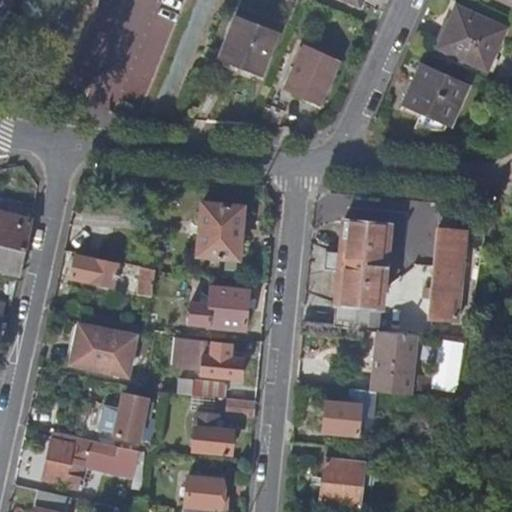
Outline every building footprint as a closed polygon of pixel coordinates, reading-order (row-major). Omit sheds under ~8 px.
[(488,68),(508,27),(460,5),(453,20),(460,23),(448,49),(488,68)] [(260,77),(276,37),(236,20),(218,61),(260,77)] [(341,62),(307,46),(288,87),(322,103),(341,62)] [(469,85),(424,65),(407,101),(453,122),(469,85)] [(243,208),(204,204),(199,255),(238,259),(243,208)] [(32,220),(0,213),(0,246),(25,252),(32,220)] [(388,224),(345,220),(341,255),(323,253),(321,271),(339,272),(336,304),(380,308),(388,224)] [(468,232),(439,228),(428,318),(458,320),(468,232)] [(0,271),(19,277),(25,252),(0,246),(0,271)] [(116,264),(76,256),(72,278),(110,287),(116,264)] [(155,270),(142,266),(137,294),(151,297),(155,270)] [(246,328),(249,291),(213,286),(211,304),(191,302),(188,323),(246,328)] [(135,337),(80,326),(72,364),(127,375),(135,337)] [(417,335),(380,331),(374,387),(380,388),(412,391),(417,335)] [(465,370),(470,341),(456,340),(452,367),(465,370)] [(231,345),(205,343),(202,374),(241,377),(242,359),(230,358),(231,345)] [(211,398),(212,383),(180,380),(179,395),(211,398)] [(380,388),(374,387),(351,385),(350,396),(339,396),(339,402),(326,400),(323,430),(376,435),(380,388)] [(139,421),(144,398),(124,393),(115,437),(135,441),(136,439),(149,442),(152,423),(139,421)] [(256,401),(217,398),(216,402),(227,403),(227,414),(254,416),(256,401)] [(86,434),(89,421),(61,414),(58,428),(86,434)] [(233,453),(235,432),(195,428),(193,450),(233,453)] [(80,439),(53,434),(43,478),(63,482),(64,480),(78,483),(84,455),(77,453),(80,439)] [(359,462),(361,448),(327,445),(321,502),(360,507),(363,482),(364,473),(368,473),(370,463),(359,462)] [(224,480),(188,476),(185,511),(211,511),(212,508),(221,509),(224,480)] [(67,511),(71,497),(39,491),(34,511),(67,511)]
